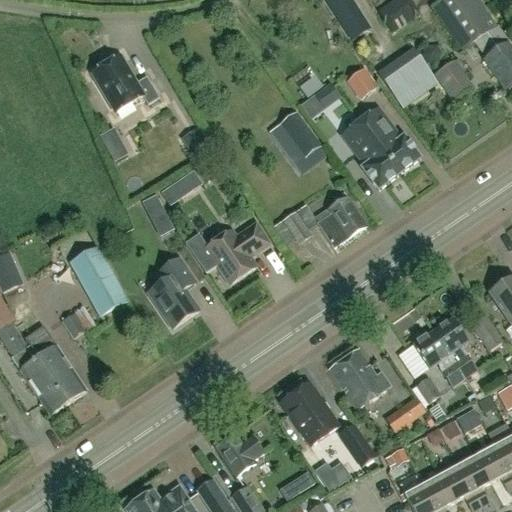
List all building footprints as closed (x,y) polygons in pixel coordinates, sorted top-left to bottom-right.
[(392,36),(420,17),(408,0),(397,0),(377,14),(392,36)] [(511,51),(508,45),(497,29),(498,29),(477,0),(444,0),(431,9),(462,53),(474,45),(486,61),(483,62),(505,94),(511,89),(511,51)] [(438,86),(413,52),(378,77),(403,112),(438,86)] [(120,59),(92,76),(115,115),(142,99),(148,108),(159,101),(147,79),(136,85),(120,59)] [(455,63),(433,78),(452,104),(473,89),(455,63)] [(381,89),(368,71),(351,83),(364,101),(381,89)] [(339,98),(330,87),(315,98),(324,110),(339,98)] [(378,111),(360,125),(399,177),(420,161),(404,139),(401,141),(378,111)] [(304,160),(312,154),(320,148),(296,116),(280,128),(304,160)] [(399,177),(360,125),(342,138),(365,169),(362,171),(379,192),(399,177)] [(197,133),(182,142),(194,162),(209,152),(197,133)] [(127,157),(124,150),(110,157),(114,164),(127,157)] [(193,174),(183,180),(192,193),(201,187),(193,174)] [(157,195),(169,212),(179,205),(168,188),(157,195)] [(334,202),(337,206),(327,213),(330,218),(317,226),(334,251),(367,230),(344,195),(334,202)] [(165,215),(156,198),(141,205),(150,222),(165,215)] [(306,208),(273,231),(285,249),(295,242),(300,249),(313,239),(310,234),(315,230),(313,227),(318,224),(306,208)] [(199,237),(186,246),(196,261),(206,275),(211,272),(217,268),(223,278),(230,287),(243,279),(256,270),(250,261),(260,254),(270,247),(263,237),(256,227),(246,234),(236,241),(232,234),(229,236),(224,235),(219,238),(218,243),(208,250),(203,243),(199,237)] [(129,305),(99,250),(70,265),(100,320),(129,305)] [(0,294),(15,289),(4,259),(0,260),(0,294)] [(173,331),(199,314),(184,293),(195,286),(179,262),(159,275),(165,284),(149,295),(173,331)] [(511,280),(501,288),(489,296),(500,313),(511,330),(506,333),(511,341),(511,340),(511,280)] [(28,346),(26,342),(25,342),(29,349),(26,351),(11,327),(14,324),(0,298),(0,339),(13,360),(11,362),(20,374),(50,418),(67,407),(35,355),(28,346)] [(83,310),(62,325),(74,342),(95,326),(83,310)] [(502,345),(485,319),(472,328),(489,354),(502,345)] [(434,335),(466,382),(478,374),(461,350),(471,344),(455,320),(434,335)] [(35,355),(67,407),(87,393),(57,349),(43,329),(26,342),(28,346),(35,355)] [(466,382),(434,335),(413,348),(429,372),(435,368),(453,392),(466,382)] [(329,373),(357,414),(386,393),(359,353),(329,373)] [(428,380),(416,388),(428,406),(440,397),(428,380)] [(311,449),(339,429),(309,386),(281,406),(311,449)] [(477,417),(495,408),(490,398),(472,407),(477,417)] [(437,407),(429,412),(436,423),(444,418),(437,407)] [(401,410),(386,420),(397,435),(411,424),(401,410)] [(480,423),(473,410),(456,419),(464,433),(480,423)] [(442,429),(450,443),(461,437),(454,423),(442,429)] [(362,469),(375,460),(353,429),(340,438),(362,469)] [(431,443),(437,445),(444,441),(438,431),(427,436),(431,443)] [(216,451),(236,480),(256,466),(254,463),(264,456),(254,440),(242,447),(236,438),(216,451)] [(511,439),(511,438),(493,447),(511,482),(511,439)] [(511,482),(493,447),(475,457),(491,486),(500,481),(508,496),(511,493),(511,482)] [(410,466),(402,452),(391,457),(399,472),(410,466)] [(491,486),(475,457),(457,467),(481,510),(490,505),(482,490),(491,486)] [(477,511),(481,510),(457,467),(439,476),(455,505),(464,500),(470,511),(477,511)] [(341,487),(331,472),(320,480),(330,494),(341,487)] [(309,474),(295,483),(302,494),(316,485),(309,474)] [(421,486),(416,475),(397,485),(411,511),(435,511),(421,486)] [(455,505),(439,476),(421,486),(435,511),(447,511),(446,510),(455,505)] [(233,511),(214,482),(196,494),(208,511),(233,511)] [(153,494),(126,511),(194,511),(180,490),(160,504),(153,494)] [(261,511),(247,490),(230,501),(237,511),(261,511)]
